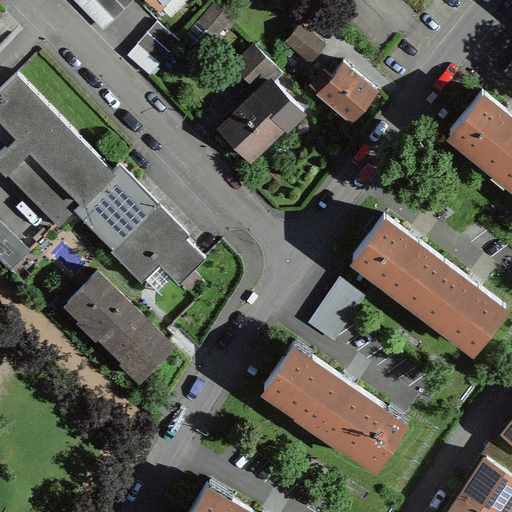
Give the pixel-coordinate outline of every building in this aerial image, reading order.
[(98,0),(89,0),(84,5),(105,27),(115,17),(98,0)] [(98,0),(115,17),(132,0),(98,0)] [(234,20),(214,2),(186,33),(202,47),(224,23),(228,26),(234,20)] [(158,18),(138,41),(160,60),(180,38),(158,18)] [(301,21),(288,35),(314,57),(326,43),(301,21)] [(138,41),(128,52),(151,72),(160,60),(138,41)] [(256,42),(235,63),(256,84),(277,63),(256,42)] [(320,89),(352,116),(378,87),(344,58),(332,72),(325,66),(312,81),(321,88),(320,89)] [(75,205),(114,166),(18,69),(0,86),(0,112),(19,131),(0,149),(0,161),(58,221),(75,205)] [(221,125),(250,155),(284,122),(287,125),(305,108),(275,78),(258,94),(256,92),(221,125)] [(451,127),(511,176),(511,111),(483,88),(451,127)] [(114,166),(75,205),(114,245),(160,200),(121,159),(114,166)] [(160,200),(114,245),(112,246),(142,277),(161,259),(180,279),(205,254),(186,234),(190,230),(160,200)] [(385,213),(355,253),(475,343),(506,302),(385,213)] [(0,219),(0,258),(10,269),(21,258),(23,259),(25,257),(24,255),(30,249),(0,219)] [(98,268),(67,298),(83,313),(79,317),(80,318),(86,312),(101,327),(96,333),(96,334),(100,330),(125,354),(121,358),(122,360),(128,354),(143,370),(138,375),(139,376),(173,342),(98,268)] [(340,276),(311,319),(335,335),(364,292),(340,276)] [(358,445),(377,458),(406,417),(309,351),(308,353),(294,344),(295,341),(294,340),(265,382),(284,395),(286,393),(300,403),(297,407),(342,438),(345,434),(359,443),(358,445)] [(511,411),(501,425),(505,428),(511,419),(511,411)] [(511,433),(505,428),(501,425),(492,437),(511,451),(511,433)] [(483,449),(488,452),(511,468),(511,451),(492,437),(483,449)] [(470,479),(488,452),(483,449),(465,476),(470,479)] [(511,468),(488,452),(470,479),(465,487),(501,511),(511,493),(511,468)] [(188,511),(258,511),(207,481),(188,511)] [(499,511),(501,511),(465,487),(459,496),(447,511),(499,511)] [(454,493),(441,511),(447,511),(459,496),(454,493)]
